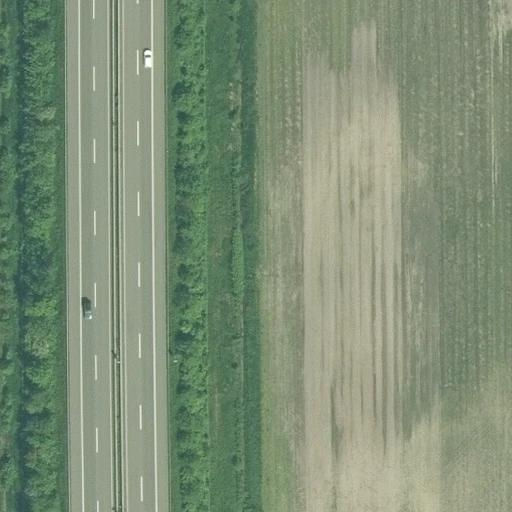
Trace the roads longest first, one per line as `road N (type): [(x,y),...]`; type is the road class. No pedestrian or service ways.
road 1 (motorway): [(143,511),(138,0)]
road 2 (motorway): [(93,0),(98,511)]
